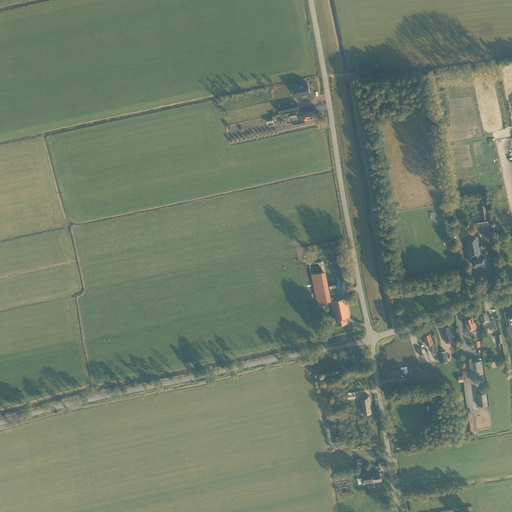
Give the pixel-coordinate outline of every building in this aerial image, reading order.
[(307,80),(293,83),(294,87),(296,95),(302,93),(302,92),(309,91),(307,80)] [(252,95),(253,103),(263,102),(262,94),(252,95)] [(298,109),(297,103),(277,107),(279,113),(298,109)] [(316,118),(315,111),(303,113),(304,120),(311,119),(311,118),(316,118)] [(489,219),(485,197),(479,198),(482,219),(476,221),(476,223),(477,229),(487,227),(488,227),(488,219),(489,219)] [(481,254),(478,236),(465,238),(468,257),(472,256),(473,266),(485,264),(484,257),(481,258),(480,254),(481,254)] [(325,271),(311,274),(317,303),(331,301),(325,271)] [(350,316),(346,298),(331,301),(335,318),(336,318),(337,325),(346,323),(345,317),(350,316)] [(483,312),(483,311),(479,313),(483,323),(485,329),(495,325),(493,320),(491,320),(490,321),(487,315),(485,311),(483,312)] [(473,323),(471,317),(464,320),(465,323),(467,330),(476,327),(474,322),(473,323)] [(450,331),(448,326),(441,329),(442,331),(441,331),(446,343),(455,339),(452,331),(450,331)] [(433,343),(429,333),(423,336),(427,345),(433,343)] [(446,351),(439,352),(440,363),(448,362),(446,351)] [(484,377),(481,360),(469,362),(471,378),(484,377)] [(397,370),(397,369),(388,370),(389,377),(398,376),(397,373),(404,372),(403,369),(401,369),(397,370)] [(487,405),(486,393),(477,394),(478,406),(487,405)] [(370,404),(369,395),(360,397),(361,405),(361,406),(359,406),(359,410),(363,410),(364,414),(371,413),(369,404),(370,404)] [(374,474),(373,470),(361,472),(363,485),(374,483),(374,485),(375,486),(377,485),(378,484),(378,481),(381,480),(380,473),(374,474)]
